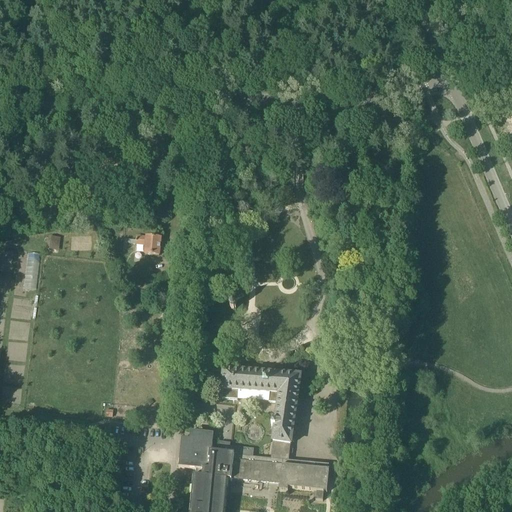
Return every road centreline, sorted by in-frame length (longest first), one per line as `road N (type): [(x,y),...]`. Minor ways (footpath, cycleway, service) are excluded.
road 1 (unclassified): [(164,511),(202,95)]
road 2 (track): [(293,96),(296,190),(323,283),(298,348),(246,365)]
road 3 (unclassified): [(202,95),(382,97),(451,83)]
road 4 (unclassified): [(0,97),(202,95)]
road 5 (tertiary): [(511,229),(451,83)]
